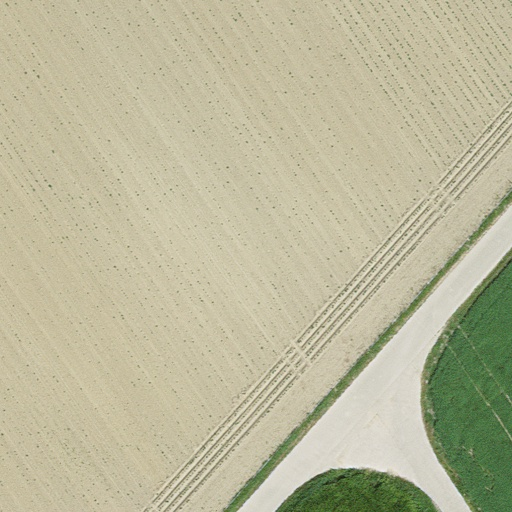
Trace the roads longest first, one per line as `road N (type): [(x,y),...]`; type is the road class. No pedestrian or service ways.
road 1 (track): [(257,511),(511,221)]
road 2 (track): [(362,394),(416,452),(455,511)]
